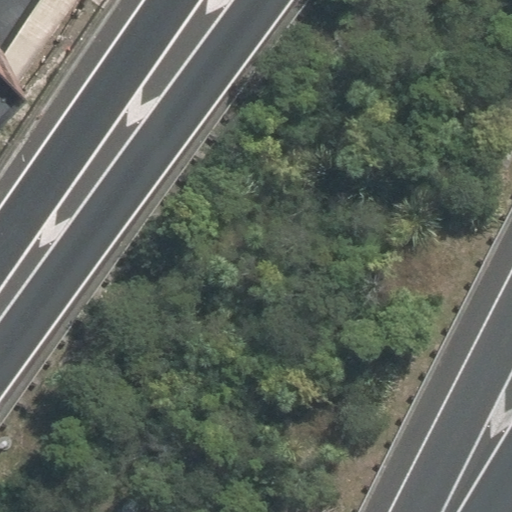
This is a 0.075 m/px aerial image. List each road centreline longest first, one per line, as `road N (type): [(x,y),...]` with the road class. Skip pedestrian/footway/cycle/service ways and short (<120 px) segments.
road 1 (motorway): [(0,364),(282,0)]
road 2 (motorway): [(0,239),(163,0)]
road 3 (motorway): [(416,511),(511,314)]
